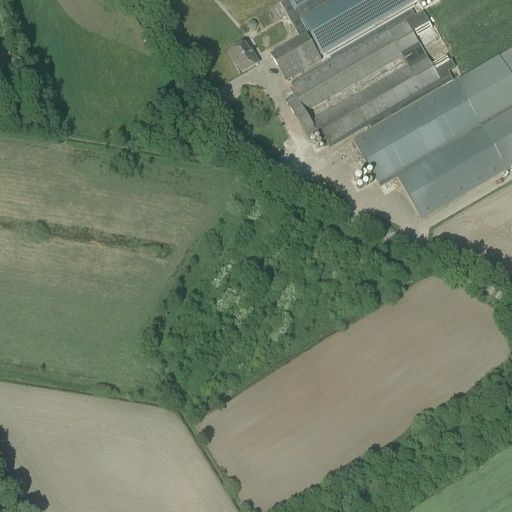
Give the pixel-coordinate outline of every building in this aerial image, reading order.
[(285,0),(279,4),(299,38),(306,35),(307,34),(320,56),(417,0),(285,0)] [(455,68),(450,61),(449,62),(445,57),(430,65),(411,33),(413,32),(417,37),(432,29),(422,12),(415,16),(411,10),(329,58),(331,61),(290,84),(292,87),(289,89),(295,100),(287,105),(308,141),(317,136),(324,148),(327,146),(329,149),(369,125),(370,128),(453,80),(448,72),(455,68)] [(299,38),(270,56),(285,82),(321,61),(306,35),(299,38)] [(236,62),(242,73),(257,64),(249,50),(247,51),(243,44),(228,53),(234,63),(236,62)] [(396,178),(421,220),(506,171),(506,170),(511,166),(511,49),(455,83),(455,82),(352,142),(380,188),(396,178)] [(8,50),(0,53),(0,61),(11,58),(8,50)]
